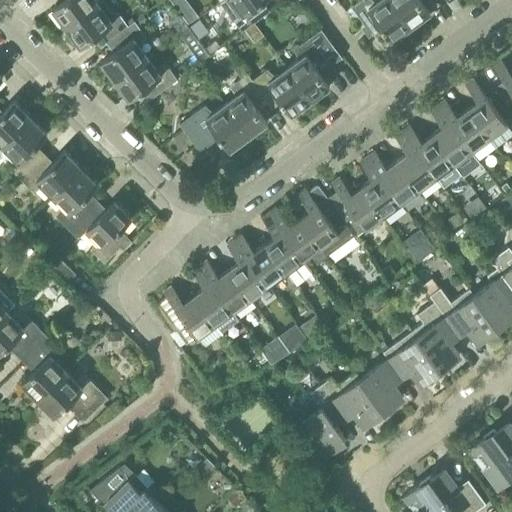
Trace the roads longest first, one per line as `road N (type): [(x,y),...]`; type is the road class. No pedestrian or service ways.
road 1 (residential): [(0,19),(198,218)]
road 2 (residential): [(198,218),(384,90)]
road 3 (residential): [(370,511),(353,490),(511,371)]
road 4 (residential): [(150,331),(125,306),(124,285),(198,218)]
road 5 (residential): [(384,90),(511,0)]
